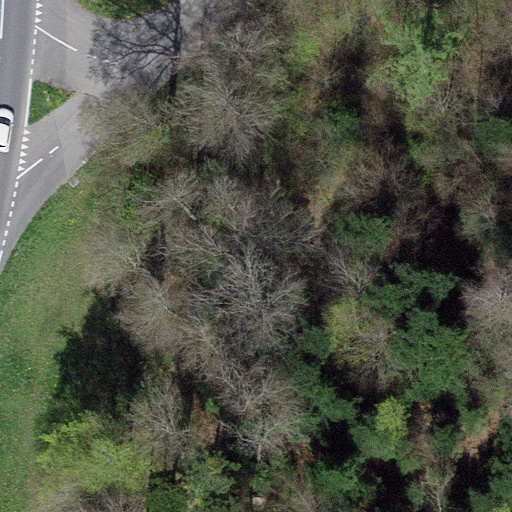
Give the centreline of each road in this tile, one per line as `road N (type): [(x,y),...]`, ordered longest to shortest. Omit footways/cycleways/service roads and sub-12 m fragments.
road 1 (tertiary): [(145,59),(0,202)]
road 2 (tertiary): [(145,59),(107,63),(2,8)]
